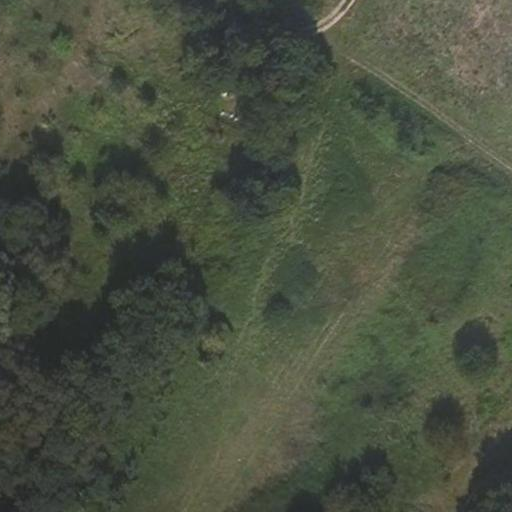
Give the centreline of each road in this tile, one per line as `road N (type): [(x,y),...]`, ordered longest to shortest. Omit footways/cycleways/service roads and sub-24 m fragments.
road 1 (track): [(316,58),(511,201)]
road 2 (track): [(347,0),(316,58),(230,0)]
road 3 (track): [(511,403),(440,498),(443,511)]
